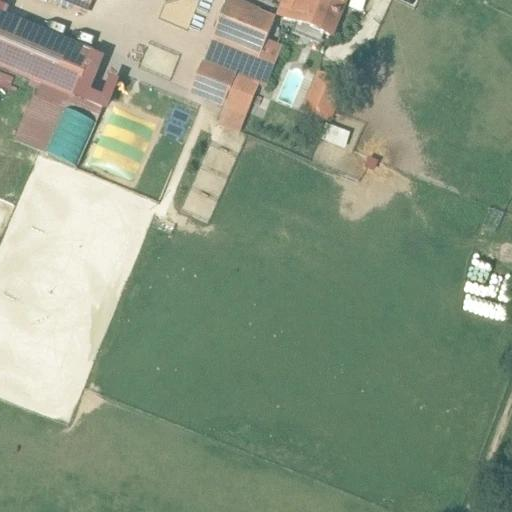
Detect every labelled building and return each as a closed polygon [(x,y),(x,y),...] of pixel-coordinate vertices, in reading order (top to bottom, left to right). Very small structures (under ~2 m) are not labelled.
[(90,0),(44,0),(84,16),(90,0)] [(287,0),(298,4),(290,23),(329,39),(344,0),(287,0)] [(274,22),(229,4),(230,3),(228,3),(212,43),(258,62),(274,22)] [(91,54),(0,15),(0,68),(72,98),(91,54)] [(345,147),(348,132),(328,128),(325,143),(345,147)]
